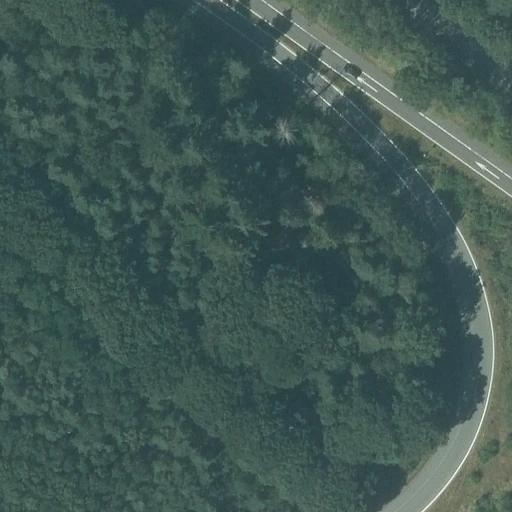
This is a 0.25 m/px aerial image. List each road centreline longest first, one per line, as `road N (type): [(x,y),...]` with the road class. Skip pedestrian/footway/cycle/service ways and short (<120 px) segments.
road 1 (motorway): [(203,0),(366,128),(430,203),(467,267),(483,351),(477,408),(446,473),(409,511)]
road 2 (motorway): [(511,190),(246,0)]
